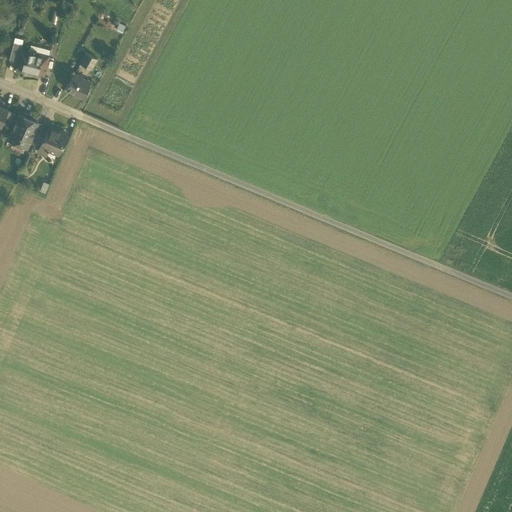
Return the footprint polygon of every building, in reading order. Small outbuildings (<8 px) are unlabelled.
[(21,44),(13,42),(9,60),(16,62),(20,48),(21,44)] [(20,48),(16,62),(14,68),(44,76),(49,56),(20,48)] [(96,59),(85,54),(80,64),(91,70),(96,59)] [(86,81),(74,74),(66,90),(82,98),(88,88),(84,86),(86,81)] [(37,122),(19,114),(8,139),(26,147),(29,139),(36,122),(37,122)] [(36,122),(29,139),(35,141),(40,128),(42,125),(36,122)] [(39,147),(37,151),(45,154),(47,149),(57,153),(66,134),(65,134),(64,132),(62,131),(60,132),(48,126),(46,131),(39,147)] [(35,141),(33,145),(39,147),(46,131),(40,128),(35,141)]
